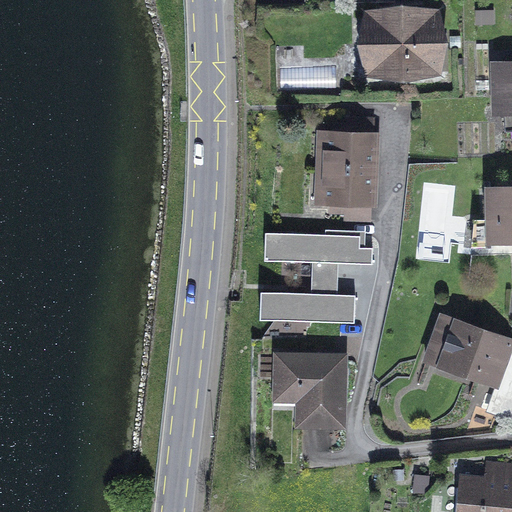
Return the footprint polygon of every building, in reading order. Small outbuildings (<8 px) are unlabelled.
[(429,11),(367,11),(367,75),(441,75),(441,44),(446,44),(446,35),(443,35),(443,26),(438,26),(438,14),(429,14),(429,11)] [(487,26),(487,12),(476,12),(476,26),(487,26)] [(511,63),(497,63),(497,70),(494,70),(495,90),(498,90),(498,102),(511,101),(511,63)] [(327,133),(326,168),(374,170),(375,135),(327,133)] [(372,206),(374,170),(326,168),(325,204),(372,206)] [(511,187),(491,187),(492,243),(511,242),(511,187)] [(360,236),(265,234),(264,261),(313,263),(315,263),(315,286),(330,286),(331,264),(338,264),(372,265),(373,248),(360,248),(360,236)] [(315,263),(313,263),(312,295),(337,295),(338,264),(331,264),(330,286),(315,286),(315,263)] [(261,293),(260,320),(355,323),(356,296),(337,295),(312,295),(261,293)] [(476,329),(442,317),(432,346),(446,351),(441,365),(461,372),(463,366),(479,372),(477,378),(498,385),(511,345),(511,342),(491,335),(489,341),(474,335),(476,329)] [(344,358),(279,357),(278,391),(301,391),(301,425),(343,426),(344,358)] [(511,419),(511,367),(501,397),(495,395),(490,411),(511,419)] [(511,511),(511,466),(488,464),(486,486),(466,484),(463,511),(511,511)]
